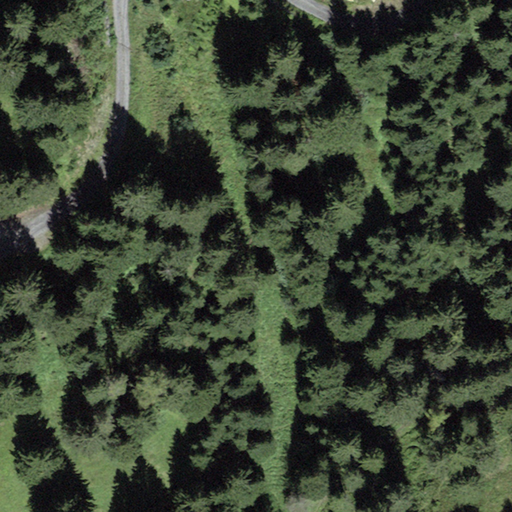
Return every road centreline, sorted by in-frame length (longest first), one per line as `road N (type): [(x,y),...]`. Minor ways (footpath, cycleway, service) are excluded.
road 1 (track): [(0,249),(77,193),(109,143),(120,0)]
road 2 (track): [(296,0),(343,24),(382,26),(427,0)]
